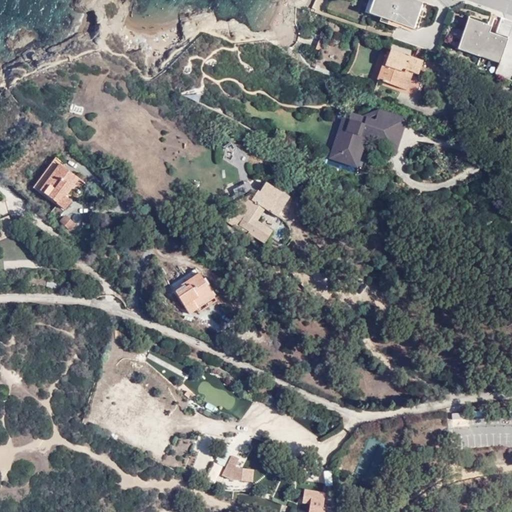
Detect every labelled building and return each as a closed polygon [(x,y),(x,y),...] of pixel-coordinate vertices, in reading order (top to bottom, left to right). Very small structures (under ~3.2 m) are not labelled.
[(325,0),(316,0),(313,6),(321,10),(325,0)] [(380,19),(397,24),(413,30),(423,4),(410,0),(375,0),(372,11),(375,12),(374,17),(380,19)] [(395,29),(397,24),(380,19),(379,23),(395,29)] [(462,51),(473,20),(468,19),(458,50),(462,51)] [(488,35),(491,26),(473,20),(462,51),(483,58),(485,55),(502,61),(509,42),(502,40),(501,42),(487,37),(488,35)] [(389,50),(376,81),(397,89),(404,71),(411,73),(417,75),(421,63),(389,50)] [(425,53),(416,50),(414,56),(423,59),(425,53)] [(501,65),(502,61),(485,55),(483,58),(501,65)] [(397,89),(404,92),(411,73),(404,71),(397,89)] [(416,96),(420,79),(411,76),(406,93),(416,96)] [(379,113),(376,123),(392,129),(396,119),(379,113)] [(392,129),(376,123),(352,115),(339,155),(364,163),(368,150),(364,149),(369,135),(387,141),(392,129)] [(67,194),(80,178),(58,160),(38,185),(68,209),(75,200),(67,194)] [(88,184),(80,178),(67,194),(75,200),(88,184)] [(270,183),(263,194),(286,210),(293,200),(270,183)] [(248,184),(238,186),(240,194),(250,191),(248,184)] [(281,218),(286,210),(263,194),(260,192),(253,201),(258,204),(244,225),(254,232),(252,235),(267,245),(276,232),(262,222),(269,210),(281,218)] [(253,201),(259,193),(233,206),(238,217),(234,224),(252,235),(254,232),(244,225),(258,204),(253,201)] [(58,222),(70,232),(77,224),(70,218),(65,214),(58,222)] [(314,277),(318,270),(302,262),(298,269),(314,277)] [(200,273),(189,280),(193,286),(178,295),(192,318),(202,312),(199,307),(215,297),(200,273)] [(193,286),(189,280),(174,289),(178,295),(193,286)] [(327,301),(334,292),(326,285),(318,294),(327,301)] [(367,439),(356,471),(377,478),(388,446),(367,439)] [(205,482),(214,485),(221,466),(212,463),(205,482)] [(254,480),(255,471),(239,469),(238,478),(254,480)] [(324,505),(327,491),(317,489),(315,501),(312,500),(309,511),(327,511),(328,505),(324,505)]
